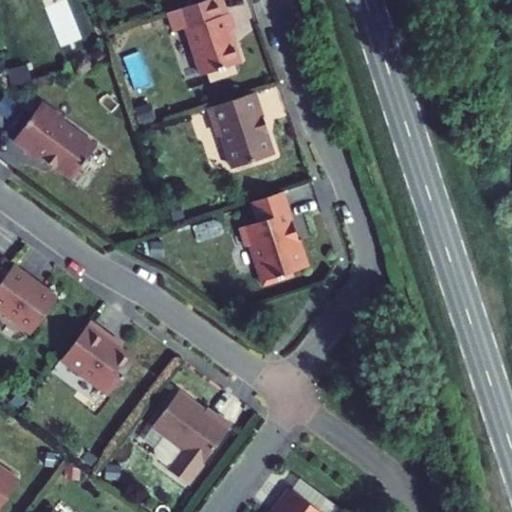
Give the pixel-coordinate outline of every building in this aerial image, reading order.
[(185,27),(200,74),(238,61),(232,42),(228,29),(233,27),(221,0),(203,0),(167,12),(173,31),(185,27)] [(237,40),(233,27),(228,29),(232,42),(237,40)] [(262,116),(254,91),(207,107),(215,132),(220,135),(232,168),(271,154),(263,131),(260,130),(256,119),(262,116)] [(63,118),(50,109),(48,111),(41,106),(35,114),(90,154),(96,146),(61,121),(63,118)] [(90,154),(35,114),(15,142),(30,153),(32,151),(71,180),(90,154)] [(267,130),(262,116),(256,119),(260,130),(263,131),(267,130)] [(292,218),(282,190),(271,194),(251,200),(258,220),(244,225),(241,231),(245,241),(251,244),(258,264),(260,265),(267,284),(290,276),(293,270),(308,264),(299,238),(297,239),(290,219),(292,218)] [(31,278),(13,264),(5,276),(0,282),(0,310),(31,333),(56,300),(29,280),(31,278)] [(113,338),(90,321),(61,360),(109,395),(135,358),(112,341),(113,338)] [(178,391),(152,426),(166,436),(156,450),(157,457),(162,460),(160,463),(188,484),(231,425),(217,415),(215,418),(178,391)] [(141,440),(153,449),(162,437),(150,428),(141,440)] [(0,468),(0,508),(19,483),(0,468)] [(320,511),(291,490),(274,511),(269,511),(268,511),(320,511)]
